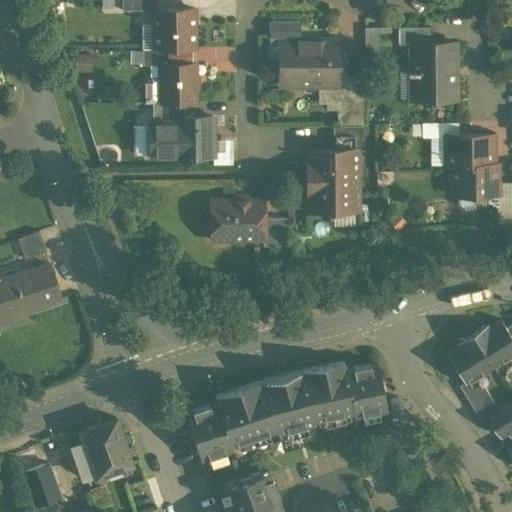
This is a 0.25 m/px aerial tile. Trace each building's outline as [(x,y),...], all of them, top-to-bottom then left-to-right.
[(157,0),(121,0),(122,8),(154,8),(154,7),(157,7),(157,0)] [(157,7),(154,7),(154,8),(154,47),(168,47),(194,47),(194,6),(157,7)] [(432,25),(399,25),(399,43),(411,42),(411,41),(432,41),(432,25)] [(338,39),(279,39),(279,85),(295,85),(297,87),(321,87),(324,84),(337,84),(338,84),(338,76),(338,39)] [(432,41),(411,41),(411,42),(411,68),(408,68),(408,73),(411,72),(411,96),(456,96),(456,41),(432,41)] [(154,47),(142,47),(142,63),(159,63),(159,62),(168,62),(168,47),(154,47)] [(168,62),(159,62),(159,63),(160,101),(195,101),(195,88),(197,88),(197,75),(195,75),(194,62),(168,62)] [(365,76),(338,76),(338,84),(337,84),(337,124),(363,124),(365,124),(365,76)] [(195,101),(160,101),(160,123),(174,123),(174,115),(195,115),(195,101)] [(195,115),(174,115),(174,123),(174,155),(212,155),(212,115),(195,115)] [(458,122),(422,122),(422,136),(446,135),(446,133),(458,133),(458,122)] [(337,124),(332,124),(333,148),(357,148),(357,149),(363,149),(363,124),(337,124)] [(458,133),(446,133),(446,135),(446,164),(450,164),(450,193),(496,193),(496,181),(496,163),(492,163),(492,133),(458,133)] [(333,148),(307,149),(307,209),(358,208),(357,149),(357,148),(333,148)] [(510,181),(496,181),(496,193),(497,205),(510,204),(510,181)] [(246,194),(236,194),(233,196),(233,198),(210,198),(210,226),(226,226),(226,233),(231,238),(262,238),(264,238),(264,217),(263,198),(249,198),(249,196),(246,194)] [(510,204),(497,205),(497,213),(511,213),(511,205),(510,204)] [(288,216),(264,217),(264,238),(262,238),(262,245),(288,244),(288,216)] [(38,230),(17,238),(25,258),(46,250),(38,230)] [(0,278),(0,315),(0,317),(30,307),(31,310),(32,309),(31,305),(60,296),(50,262),(0,278)] [(458,344),(446,352),(464,382),(511,352),(511,338),(505,327),(500,319),(488,326),(485,323),(456,341),(458,344)] [(343,360),(302,368),(312,419),(313,418),(352,410),(353,410),(344,368),(345,367),(343,360)] [(345,367),(344,368),(353,410),(352,410),(353,415),(386,408),(377,361),(345,367)] [(302,368),(261,379),(277,428),(276,428),(277,431),(314,422),(313,418),(312,419),(302,368)] [(261,379),(214,395),(215,400),(216,400),(230,443),(231,443),(276,428),(277,428),(261,379)] [(511,399),(488,415),(501,436),(508,432),(511,429),(511,399)] [(215,400),(185,410),(200,458),(232,447),(231,443),(230,443),(216,400),(215,400)] [(115,416),(79,428),(83,440),(71,444),(81,474),(93,471),(94,474),(130,462),(115,416)] [(262,472),(224,485),(226,491),(219,494),(225,511),(283,511),(271,476),(264,478),(262,472)]
